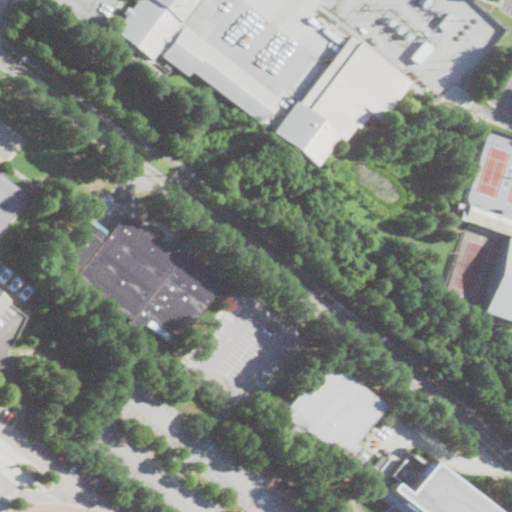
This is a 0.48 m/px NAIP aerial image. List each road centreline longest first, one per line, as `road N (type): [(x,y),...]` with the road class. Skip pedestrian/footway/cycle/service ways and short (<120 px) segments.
road 1 (tertiary): [(511,470),(228,233),(0,60)]
road 2 (residential): [(116,511),(0,431)]
